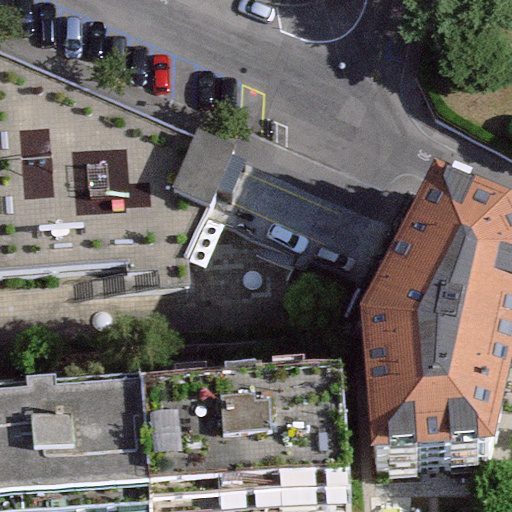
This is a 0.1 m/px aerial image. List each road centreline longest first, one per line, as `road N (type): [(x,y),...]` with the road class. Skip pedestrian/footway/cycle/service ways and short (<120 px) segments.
road 1 (residential): [(106,0),(355,111)]
road 2 (residential): [(355,111),(511,185)]
